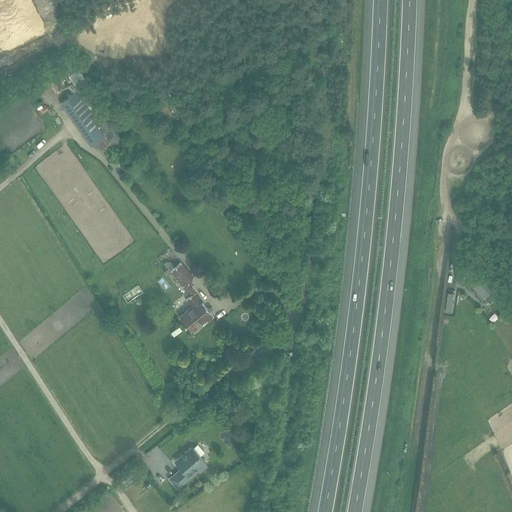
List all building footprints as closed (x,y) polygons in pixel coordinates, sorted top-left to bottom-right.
[(97,142),(102,149),(120,137),(101,110),(97,114),(80,89),(61,103),(91,146),(97,142)] [(53,105),(58,102),(52,92),(47,94),(53,105)] [(195,293),(187,283),(193,278),(192,278),(181,264),(181,263),(171,271),(172,271),(184,285),(183,286),(183,287),(190,296),(186,299),(187,300),(187,299),(193,306),(180,317),(179,317),(188,329),(187,329),(194,337),(195,337),(190,332),(205,320),(207,322),(207,321),(213,316),(213,317),(214,316),(202,302),(202,303),(194,294),(195,293)] [(478,280),(472,286),(485,299),(490,304),(500,293),(502,296),(506,291),(481,266),(473,275),(478,280)] [(169,479),(174,485),(177,488),(189,478),(187,476),(204,461),(191,447),(175,461),(181,469),(169,479)] [(250,471),(229,484),(233,491),(255,479),(250,471)]
